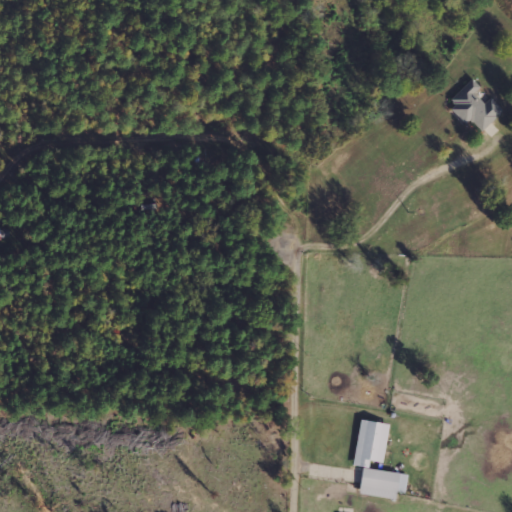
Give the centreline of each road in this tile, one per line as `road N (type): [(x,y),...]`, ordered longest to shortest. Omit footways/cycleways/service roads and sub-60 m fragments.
road 1 (residential): [(297,236),(306,266),(300,511)]
road 2 (residential): [(328,511),(482,311)]
